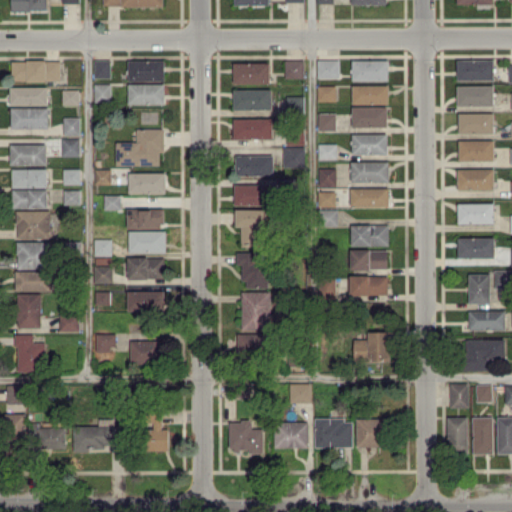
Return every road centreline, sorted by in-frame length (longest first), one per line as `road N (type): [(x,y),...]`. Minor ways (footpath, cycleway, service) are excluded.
road 1 (tertiary): [(511,509),(0,503)]
road 2 (residential): [(511,37),(0,40)]
road 3 (residential): [(422,0),(425,508)]
road 4 (residential): [(198,0),(202,505)]
